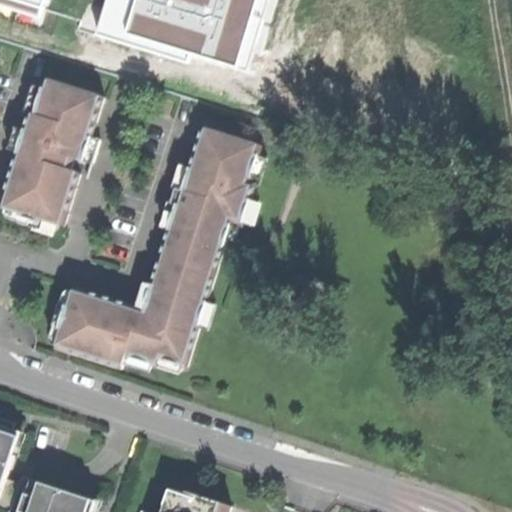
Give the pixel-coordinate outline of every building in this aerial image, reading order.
[(0,0),(0,4),(36,16),(40,0),(0,0)] [(105,0),(95,35),(186,63),(189,52),(245,69),(266,0),(105,0)] [(45,221),(66,228),(82,175),(72,172),(75,161),(85,164),(90,149),(105,98),(47,80),(36,116),(31,114),(2,208),(22,214),(21,217),(44,224),(45,221)] [(63,331),(58,349),(123,369),(127,357),(157,366),(160,359),(189,368),(234,223),(244,226),(257,184),(252,183),(263,147),(204,129),(185,191),(178,189),(175,198),(173,205),(178,206),(146,310),(107,298),(77,289),(71,307),(68,306),(60,330),(63,331)] [(0,488),(4,489),(7,480),(22,433),(14,430),(17,423),(0,418),(0,488)] [(4,489),(0,488),(0,509),(7,511),(31,511),(41,484),(22,477),(20,484),(7,480),(4,489)] [(98,502),(41,484),(31,511),(99,511),(95,511),(98,502)] [(231,511),(233,508),(187,492),(186,496),(171,491),(163,511),(231,511)]
